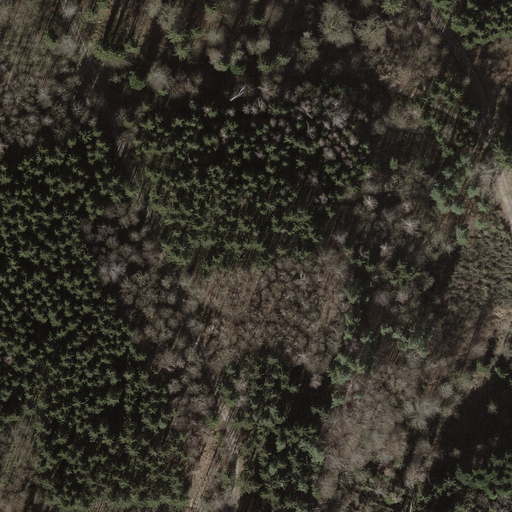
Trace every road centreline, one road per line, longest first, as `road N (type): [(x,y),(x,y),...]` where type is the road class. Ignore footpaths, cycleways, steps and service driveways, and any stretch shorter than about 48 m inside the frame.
road 1 (track): [(63,0),(230,426),(238,462),(225,511)]
road 2 (track): [(423,0),(467,65),(488,125)]
